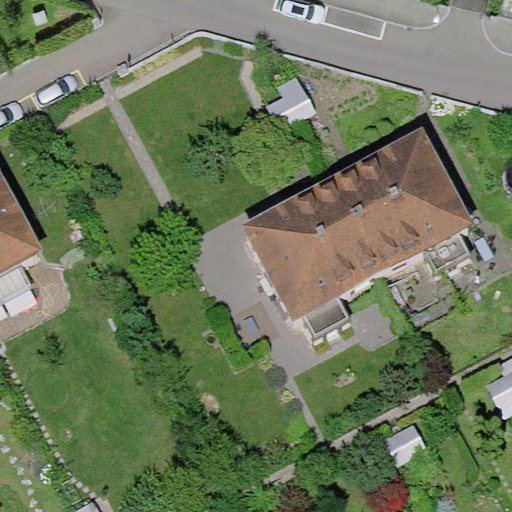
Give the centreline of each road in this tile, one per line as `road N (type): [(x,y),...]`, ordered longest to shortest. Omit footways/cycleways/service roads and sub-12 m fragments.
road 1 (residential): [(215,0),(511,79)]
road 2 (residential): [(0,95),(178,0)]
